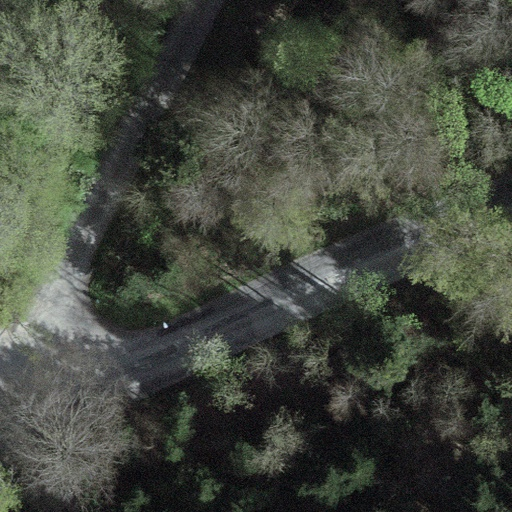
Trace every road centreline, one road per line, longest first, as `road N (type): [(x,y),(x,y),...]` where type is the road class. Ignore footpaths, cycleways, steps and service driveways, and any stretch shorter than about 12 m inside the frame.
road 1 (unclassified): [(0,425),(511,213)]
road 2 (residential): [(0,392),(203,0)]
